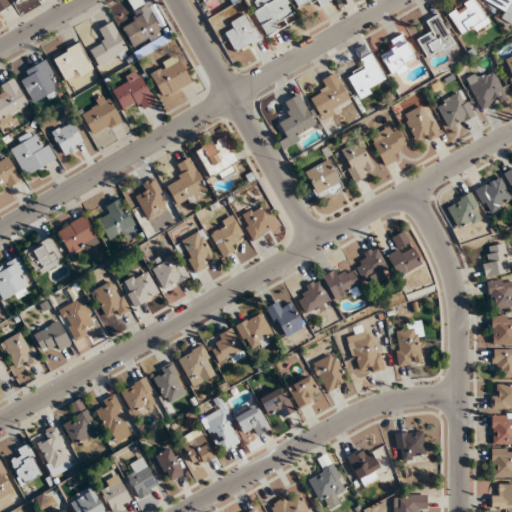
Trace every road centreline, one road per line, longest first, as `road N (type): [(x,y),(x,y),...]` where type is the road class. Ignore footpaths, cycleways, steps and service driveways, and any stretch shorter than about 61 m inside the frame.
road 1 (residential): [(0,420),(511,135)]
road 2 (residential): [(0,228),(397,0)]
road 3 (residential): [(411,192),(456,291),(459,511)]
road 4 (residential): [(176,511),(368,409),(460,395)]
road 5 (residential): [(178,0),(313,243)]
